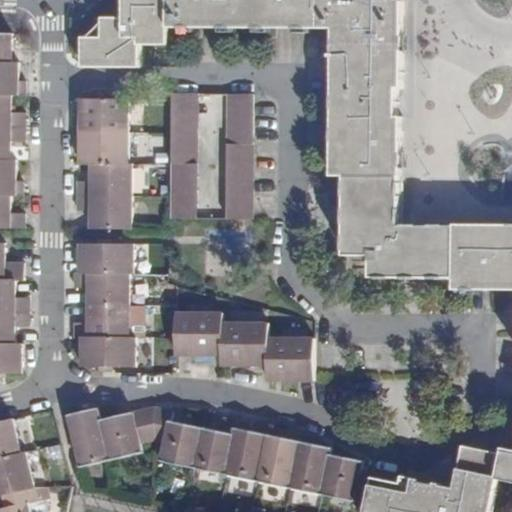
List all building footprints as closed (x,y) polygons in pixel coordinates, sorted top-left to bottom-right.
[(402,14),(402,0),(141,0),(142,1),(136,1),(136,68),(141,68),(142,44),(171,44),(172,27),(335,28),(334,174),(347,175),(401,175),(402,130),(402,116),(402,88),(402,28),(402,14)] [(85,40),(85,67),(136,68),(136,1),(125,1),(125,19),(105,19),(105,22),(105,39),(89,39),(85,40)] [(105,22),(89,39),(105,39),(105,22)] [(0,33),(0,61),(14,62),(14,48),(15,33),(0,33)] [(14,62),(0,61),(0,91),(15,91),(27,91),(27,81),(21,81),(21,74),(21,68),(21,62),(14,62)] [(15,91),(0,91),(0,125),(27,125),(27,123),(27,111),(21,111),(14,111),(14,97),(15,91)] [(177,92),(177,97),(176,215),(201,216),(201,109),(193,109),(193,92),(177,92)] [(201,92),(193,92),(193,109),(201,109),(201,92)] [(229,92),(228,216),(255,217),(257,92),(229,92)] [(131,97),(83,97),(83,106),(83,116),(131,116),(131,97)] [(131,116),(83,116),(75,116),(75,128),(75,131),(132,131),(131,116)] [(27,125),(0,125),(0,158),(14,159),(14,152),(14,139),(21,139),(27,139),(27,129),(27,125)] [(132,162),(132,131),(75,131),(75,134),(75,139),(75,145),(81,145),(81,150),(81,162),(93,162),(132,162)] [(14,159),(0,158),(0,193),(14,194),(33,194),(33,192),(27,192),(27,187),(27,181),(18,181),(19,172),(19,159),(14,159)] [(134,162),(132,162),(93,162),(93,169),(93,181),(80,180),(80,186),(80,191),(80,195),(134,194),(134,162)] [(436,279),(457,279),(457,227),(401,226),(401,175),(347,175),(346,181),(346,255),(376,256),(376,277),(436,279)] [(14,194),(0,193),(0,226),(27,226),(27,212),(21,212),(14,212),(14,199),(14,194)] [(134,227),(134,194),(80,195),(80,198),(80,208),(86,208),(93,208),(93,221),(92,227),(134,227)] [(511,227),(503,227),(488,227),(457,227),(457,279),(457,290),(511,292),(511,227)] [(9,241),(0,241),(0,278),(19,278),(33,279),(33,275),(27,275),(27,269),(27,263),(9,262),(9,249),(9,241)] [(136,271),(136,241),(115,241),(101,241),(83,241),(83,258),(83,264),(84,271),(131,271),(136,271)] [(131,304),(131,271),(84,271),(77,271),(77,278),(77,285),(92,285),(92,298),(91,304),(131,304)] [(0,278),(0,309),(33,310),(33,303),(33,296),(19,296),(19,290),(19,278),(0,278)] [(132,336),(131,304),(91,304),(91,310),(91,322),(78,322),(78,328),(78,333),(78,336),(85,336),(132,336)] [(33,310),(0,309),(0,342),(18,342),(18,331),(19,324),(33,324),(33,317),(33,310)] [(225,310),(177,309),(177,336),(177,352),(195,353),(209,353),(225,353),(225,321),(225,310)] [(271,363),(272,336),(272,321),(225,321),(225,353),(225,362),(243,363),(260,363),(271,363)] [(85,349),(85,365),(101,365),(116,365),(138,365),(138,336),(132,336),(85,336),(85,339),(85,349)] [(304,374),(316,374),(316,337),(272,336),(271,363),(270,379),(287,379),(295,380),(304,380),(304,374)] [(0,342),(0,372),(4,373),(15,373),(27,373),(27,357),(27,342),(18,342),(0,342)] [(511,364),(500,365),(500,373),(511,373),(511,364)] [(145,442),(155,439),(156,407),(113,418),(98,421),(110,460),(147,450),(145,442)] [(162,459),(195,466),(204,426),(191,423),(172,419),(174,409),(156,407),(155,439),(165,441),(162,459)] [(82,468),(110,460),(98,421),(94,410),(66,417),(72,435),(76,447),(82,468)] [(195,466),(228,472),(239,420),(225,418),(222,430),(211,427),(204,426),(195,466)] [(0,458),(21,454),(25,453),(18,420),(0,424),(0,458)] [(228,472),(259,479),(269,432),(256,429),(249,428),(250,423),(239,420),(228,472)] [(259,479),(291,486),(302,433),(290,431),(289,436),(281,435),(269,432),(259,479)] [(291,486),(322,493),(330,452),(332,446),(319,442),(314,441),(315,436),(302,433),(291,486)] [(511,446),(508,446),(506,453),(469,445),(458,487),(441,484),(441,482),(407,475),(405,478),(376,472),(369,503),(366,511),(493,511),(502,478),(511,480),(511,446)] [(322,493),(369,503),(376,472),(361,469),(363,460),(351,457),(330,452),(322,493)] [(0,496),(7,495),(30,490),(21,454),(0,458),(0,496)] [(0,511),(42,511),(40,500),(44,499),(42,487),(30,490),(7,495),(11,509),(0,511)] [(58,511),(55,497),(44,499),(40,500),(42,511),(58,511)]
